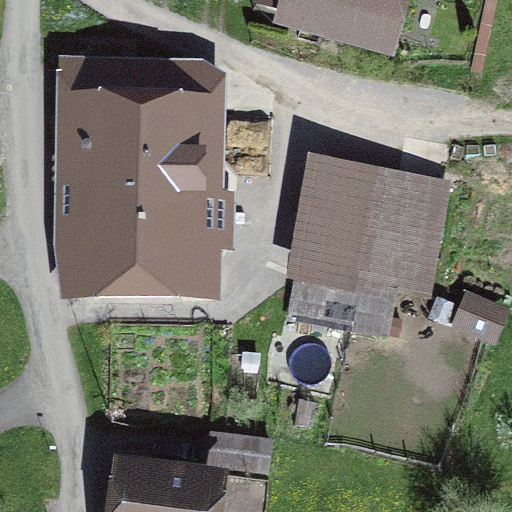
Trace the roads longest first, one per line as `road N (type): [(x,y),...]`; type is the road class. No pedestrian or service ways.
road 1 (residential): [(28,0),(22,195),(66,378),(76,459),(72,511)]
road 2 (track): [(99,0),(210,63),(337,111),(460,133),(511,131)]
